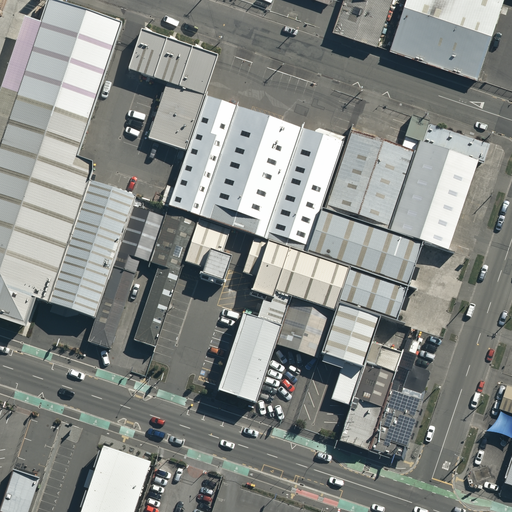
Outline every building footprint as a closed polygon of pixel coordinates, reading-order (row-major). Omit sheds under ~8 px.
[(57,0),(44,0),(41,11),(52,15),(57,0)] [(332,0),(300,0),(329,10),(332,0)] [(391,0),(345,0),(334,36),(375,49),(391,0)] [(506,0),(407,0),(389,54),(479,83),(506,0)] [(121,24),(60,4),(34,83),(95,103),(121,24)] [(49,30),(18,20),(0,73),(0,80),(29,90),(49,30)] [(218,57),(142,32),(129,70),(167,83),(205,96),(218,57)] [(205,96),(167,83),(148,137),(187,150),(205,96)] [(90,169),(74,164),(93,105),(39,87),(36,95),(19,90),(0,148),(0,317),(21,324),(28,302),(45,307),(90,169)] [(238,113),(207,102),(170,212),(201,222),(238,113)] [(300,134),(238,113),(201,222),(263,243),(300,134)] [(487,149),(409,122),(403,141),(481,167),(487,149)] [(341,148),(301,134),(264,244),(304,257),(341,148)] [(411,156),(347,135),(320,214),(384,235),(411,156)] [(475,166),(416,146),(385,236),(445,255),(475,166)] [(133,200),(87,185),(46,309),(92,324),(133,200)] [(149,268),(165,221),(133,211),(87,347),(108,354),(138,265),(149,268)] [(198,224),(169,214),(150,269),(158,271),(133,344),(155,352),(198,224)] [(417,249),(319,217),(305,258),(403,291),(417,249)] [(231,236),(201,225),(187,267),(206,274),(203,282),(224,290),(234,261),(224,258),(231,236)] [(242,278),(254,283),(249,298),(271,305),(274,296),(290,302),(274,348),(317,362),(347,273),(254,242),(242,278)] [(404,292),(348,273),(337,305),(393,324),(404,292)] [(399,356),(368,346),(336,441),(367,451),(399,356)] [(394,391),(389,389),(368,451),(392,459),(397,444),(407,448),(423,400),(421,400),(424,391),(397,382),(394,391)] [(511,391),(507,390),(499,413),(511,417),(511,391)] [(136,511),(153,462),(104,445),(102,450),(99,449),(93,469),(90,468),(83,486),(87,487),(78,511),(136,511)] [(29,511),(40,482),(16,475),(3,511),(29,511)]
